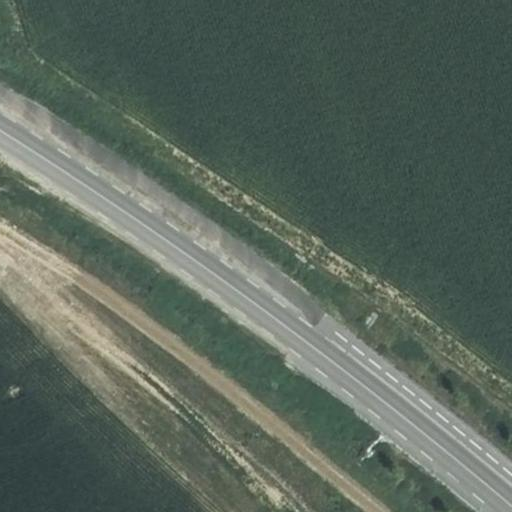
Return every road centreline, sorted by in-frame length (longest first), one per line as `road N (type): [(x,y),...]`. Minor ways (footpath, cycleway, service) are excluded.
road 1 (secondary): [(511,507),(192,258),(0,131)]
road 2 (track): [(223,511),(0,277)]
